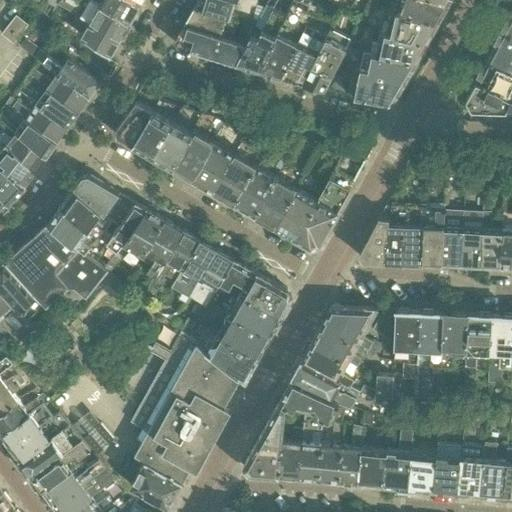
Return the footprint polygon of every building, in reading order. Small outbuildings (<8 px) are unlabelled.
[(59,0),(58,3),(76,14),(119,39),(129,21),(93,0),(59,0)] [(93,0),(129,21),(140,3),(135,0),(93,0)] [(249,12),(252,3),(242,0),(196,0),(194,5),(230,17),(233,7),(249,12)] [(317,2),(310,0),(293,0),(286,14),(258,69),(280,75),(306,24),(317,2)] [(394,0),(392,9),(438,21),(437,21),(443,10),(448,1),(443,0),(394,0)] [(254,25),(250,34),(246,42),(235,62),(236,63),(258,69),(286,14),(266,3),(264,7),(257,19),(255,23),(254,25)] [(264,7),(256,4),(251,22),(255,23),(257,19),(264,7)] [(363,11),(373,14),(375,6),(367,4),(363,11)] [(238,19),(230,17),(194,5),(185,21),(232,38),(238,19)] [(383,19),(380,31),(426,42),(427,41),(433,30),(438,21),(392,9),(391,9),(388,20),(383,19)] [(511,9),(500,30),(511,34),(511,9)] [(119,39),(76,14),(72,20),(75,22),(84,28),(80,35),(110,55),(112,51),(119,39)] [(13,41),(18,35),(27,24),(16,15),(3,33),(13,41)] [(246,42),(232,38),(185,21),(175,38),(177,45),(178,44),(235,62),(246,42)] [(242,31),(250,34),(254,25),(246,22),(242,31)] [(325,35),(306,24),(280,75),(302,81),(325,35)] [(326,36),(325,35),(302,81),(324,87),(340,56),(345,46),(350,36),(330,28),(326,36)] [(511,58),(511,34),(500,30),(486,59),(506,67),(510,58),(511,58)] [(373,40),(369,52),(415,63),(426,42),(380,31),(379,31),(377,41),(373,40)] [(24,38),(19,45),(39,59),(43,62),(88,97),(101,79),(69,56),(62,65),(48,55),(24,38)] [(345,46),(340,56),(355,61),(361,62),(363,51),(357,49),(345,46)] [(361,62),(359,68),(375,72),(375,77),(403,83),(415,63),(369,52),(363,51),(361,62)] [(511,58),(510,58),(506,67),(486,59),(476,78),(475,79),(511,94),(511,58)] [(33,67),(27,74),(78,111),(88,97),(43,62),(42,62),(56,73),(51,80),(33,67)] [(375,72),(359,68),(357,79),(350,78),(348,88),(346,93),(354,94),(392,102),(403,83),(375,77),(375,72)] [(41,94),(35,102),(68,125),(78,111),(27,74),(23,80),(41,94)] [(511,94),(475,79),(465,97),(471,107),(511,108),(511,94)] [(5,103),(14,109),(57,140),(68,125),(35,102),(30,110),(10,96),(5,103)] [(117,135),(132,144),(153,109),(146,105),(136,99),(116,127),(115,127),(117,135)] [(21,123),(17,129),(46,156),(57,140),(14,109),(10,114),(10,115),(10,116),(21,123)] [(132,144),(152,155),(172,120),(153,109),(132,144)] [(172,120),(152,155),(173,167),(195,128),(193,128),(191,131),(172,120)] [(173,167),(193,178),(215,140),(195,128),(173,167)] [(0,132),(0,138),(6,144),(35,171),(46,156),(17,129),(11,137),(2,130),(0,132)] [(193,178),(213,190),(235,152),(215,140),(193,178)] [(6,144),(0,151),(0,162),(24,186),(35,171),(6,144)] [(213,190),(234,202),(256,164),(240,155),(235,152),(213,190)] [(0,162),(0,193),(7,204),(24,186),(0,162)] [(234,202),(254,214),(276,176),(256,164),(234,202)] [(319,195),(317,199),(295,237),(310,246),(310,247),(319,244),(349,189),(355,179),(335,167),(324,186),(319,195)] [(81,175),(74,186),(101,209),(120,226),(137,202),(89,173),(81,174),(81,175)] [(276,176),(254,214),(275,226),(297,188),(276,176)] [(314,192),(319,195),(324,186),(319,183),(314,192)] [(74,186),(61,204),(88,228),(98,235),(109,243),(115,234),(93,220),(101,209),(74,186)] [(275,226),(295,237),(317,199),(297,188),(275,226)] [(480,264),(500,265),(502,227),(500,227),(490,226),(491,210),(491,201),(483,200),(483,211),(480,264)] [(137,202),(120,226),(115,234),(109,243),(118,250),(122,243),(147,207),(137,202)] [(441,262),(442,262),(445,208),(445,204),(445,203),(425,202),(425,207),(423,262),(441,262)] [(88,228),(61,204),(48,221),(48,222),(84,253),(98,235),(88,228)] [(364,259),(384,260),(386,219),(391,205),(386,205),(360,252),(363,259),(364,259)] [(405,223),(406,206),(397,206),(391,205),(386,219),(384,260),(402,261),(405,223)] [(402,261),(423,262),(425,207),(414,206),(406,206),(405,223),(402,261)] [(147,207),(122,243),(143,255),(147,249),(165,218),(147,207)] [(445,208),(442,262),(461,263),(464,225),(463,225),(462,225),(452,225),(452,209),(452,208),(445,208)] [(464,210),(464,225),(461,263),(480,264),(483,211),(464,210)] [(511,265),(511,211),(501,211),(500,227),(502,227),(500,265),(511,265)] [(148,271),(151,273),(155,276),(183,228),(180,227),(165,218),(147,249),(157,255),(148,271)] [(5,259),(5,260),(36,295),(46,306),(67,288),(73,287),(85,297),(85,296),(86,297),(108,270),(105,267),(95,261),(84,253),(48,222),(46,224),(7,258),(5,259)] [(155,276),(153,280),(148,287),(143,297),(141,299),(147,304),(165,274),(175,280),(200,238),(183,228),(155,276)] [(200,238),(175,280),(185,285),(182,291),(189,295),(217,248),(200,238)] [(217,248),(189,295),(206,305),(209,300),(216,290),(220,279),(221,280),(234,257),(217,248)] [(113,256),(108,264),(113,268),(118,260),(113,256)] [(234,257),(221,280),(229,285),(234,277),(245,283),(249,285),(257,271),(234,257)] [(4,260),(0,263),(0,289),(26,319),(37,310),(29,302),(36,295),(5,260),(4,260)] [(249,285),(245,283),(240,291),(282,313),(284,308),(289,299),(290,298),(287,288),(257,271),(249,285)] [(141,283),(135,292),(135,293),(143,297),(148,287),(141,283)] [(0,289),(0,321),(14,339),(31,325),(26,319),(0,289)] [(282,313),(240,291),(236,298),(240,301),(233,313),(269,334),(276,322),(282,313)] [(324,318),(320,325),(325,328),(326,326),(355,342),(369,349),(373,340),(360,333),(372,310),(374,308),(374,307),(331,305),(327,312),(324,318)] [(373,327),(394,339),(395,321),(395,309),(395,308),(374,307),(374,308),(372,310),(380,314),(373,327)] [(418,378),(418,365),(420,309),(411,308),(411,309),(395,308),(395,309),(395,321),(394,339),(393,359),(408,360),(408,361),(403,361),(403,377),(418,378)] [(441,372),(442,363),(444,310),(435,309),(435,310),(420,309),(418,365),(430,366),(431,363),(434,372),(441,372)] [(453,349),(465,349),(467,311),(453,311),(453,310),(444,310),(442,363),(452,363),(453,349)] [(270,334),(269,334),(233,313),(229,311),(224,319),(229,321),(221,334),(258,355),(259,355),(258,354),(265,343),(270,334)] [(477,350),(489,350),(491,312),(477,312),(477,311),(467,311),(465,349),(465,374),(476,374),(477,350)] [(511,367),(511,313),(501,313),(501,312),(491,312),(489,350),(488,381),(501,381),(502,368),(511,367)] [(187,318),(181,329),(188,335),(195,323),(187,318)] [(325,328),(320,325),(311,341),(345,359),(357,366),(361,358),(350,352),(350,351),(355,342),(326,326),(325,328)] [(244,378),(211,352),(200,344),(188,335),(181,329),(180,330),(170,349),(155,341),(150,350),(165,358),(130,420),(142,427),(137,436),(142,439),(139,445),(135,451),(182,477),(186,471),(190,464),(196,468),(229,409),(222,405),(239,375),(244,378)] [(258,355),(221,334),(217,332),(213,340),(217,342),(211,352),(244,378),(244,379),(245,379),(246,378),(245,378),(253,363),(254,364),(258,355)] [(302,359),(349,385),(354,376),(340,369),(345,359),(311,341),(302,359)] [(0,370),(13,361),(1,349),(0,349),(0,370)] [(346,404),(365,411),(372,414),(378,400),(374,398),(349,385),(302,359),(290,379),(337,401),(346,404)] [(0,370),(0,412),(20,398),(14,390),(21,384),(17,379),(24,373),(13,361),(0,370)] [(374,398),(378,400),(391,408),(392,396),(393,374),(377,373),(374,398)] [(304,413),(324,418),(333,420),(341,422),(346,404),(337,401),(290,379),(278,401),(285,405),(296,411),(304,413)] [(0,412),(0,432),(42,403),(47,399),(42,393),(24,405),(19,398),(0,412)] [(250,471),(279,474),(282,437),(285,405),(278,401),(244,464),(250,472),(250,471)] [(0,432),(0,433),(9,446),(54,414),(50,408),(47,410),(42,403),(0,432)] [(487,412),(497,413),(497,403),(488,403),(487,412)] [(89,407),(72,421),(97,453),(115,437),(89,407)] [(465,410),(464,422),(473,423),(475,411),(469,410),(465,410)] [(9,446),(20,460),(69,423),(58,411),(54,414),(9,446)] [(365,411),(364,422),(372,422),(372,414),(365,411)] [(496,425),(497,413),(487,412),(486,425),(496,425)] [(298,476),(319,478),(322,441),(324,418),(304,413),(303,427),(298,476)] [(319,478),(339,480),(342,443),(344,423),(341,422),(333,420),(331,442),(322,441),(319,478)] [(20,460),(32,476),(82,438),(82,437),(82,438),(73,428),(69,423),(20,460)] [(342,443),(339,480),(357,482),(359,482),(361,445),(364,426),(353,424),(351,444),(342,443)] [(298,476),(303,427),(292,426),(291,438),(282,437),(279,474),(298,476)] [(397,486),(408,487),(411,450),(413,429),(401,428),(398,449),(385,448),(383,484),(397,486)] [(32,476),(42,490),(82,460),(79,457),(91,448),(82,438),(32,476)] [(433,489),(458,491),(461,454),(462,443),(438,441),(436,452),(433,489)] [(480,494),(503,496),(506,459),(495,458),(497,442),(484,441),(484,445),(480,494)] [(458,491),(480,494),(484,445),(462,443),(461,454),(458,491)] [(359,482),(383,484),(385,448),(361,445),(359,482)] [(503,496),(511,496),(511,446),(507,446),(506,459),(503,496)] [(417,487),(433,489),(436,452),(411,450),(408,487),(417,488),(417,487)] [(182,477),(135,451),(134,452),(147,459),(132,486),(139,495),(151,501),(153,497),(168,505),(169,502),(170,502),(174,494),(181,481),(181,482),(183,480),(182,479),(183,478),(182,477)] [(42,490),(58,511),(71,511),(92,496),(116,477),(99,457),(88,464),(84,458),(82,460),(42,490)] [(0,511),(5,511),(15,506),(3,491),(0,494),(0,511)] [(92,496),(71,511),(99,511),(113,502),(108,496),(97,504),(92,496)] [(152,511),(147,509),(140,505),(135,499),(132,505),(129,511),(152,511)] [(99,511),(129,511),(132,505),(128,500),(120,506),(116,500),(113,502),(99,511)]
